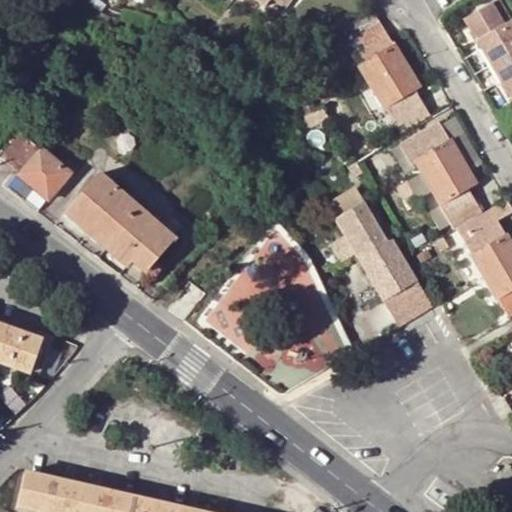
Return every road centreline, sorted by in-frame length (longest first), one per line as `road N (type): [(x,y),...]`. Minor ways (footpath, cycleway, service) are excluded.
road 1 (secondary): [(129,318),(375,508)]
road 2 (residential): [(18,440),(237,492),(269,485)]
road 3 (residential): [(403,8),(511,178)]
road 4 (secondary): [(0,214),(129,318)]
road 5 (residential): [(129,318),(18,440)]
road 6 (residential): [(375,508),(451,440),(473,432),(511,442)]
